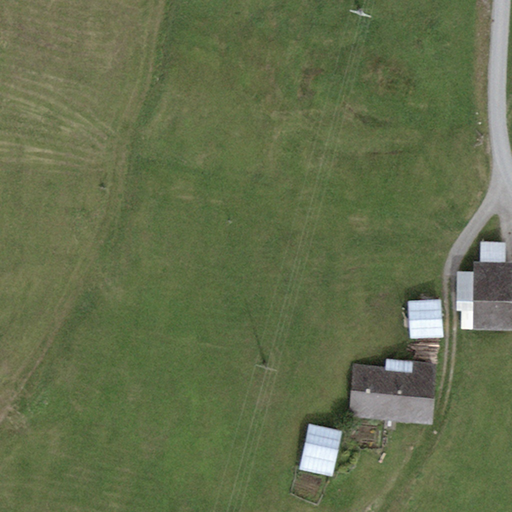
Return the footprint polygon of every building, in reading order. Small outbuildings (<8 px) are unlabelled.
[(508,270),(470,269),(468,333),(506,334),(508,270)] [(436,305),(406,307),(408,344),(438,342),(436,305)] [(426,381),(351,377),(349,422),(424,425),(426,381)] [(27,392),(0,382),(0,419),(15,425),(27,392)] [(337,440),(306,434),(297,479),(327,485),(337,440)]
